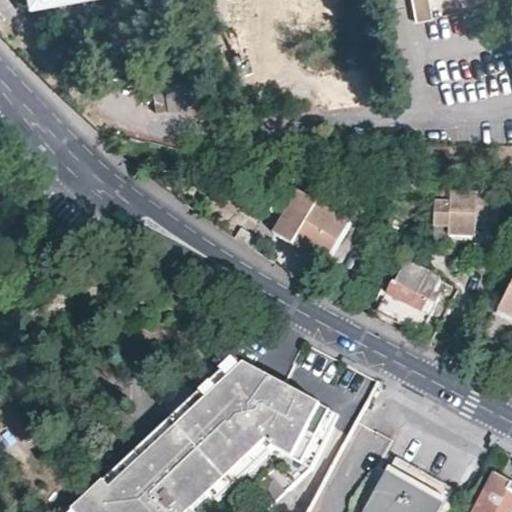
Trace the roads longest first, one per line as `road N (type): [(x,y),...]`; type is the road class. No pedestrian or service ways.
road 1 (secondary): [(86,166),(197,255),(511,424)]
road 2 (residential): [(0,267),(86,166)]
